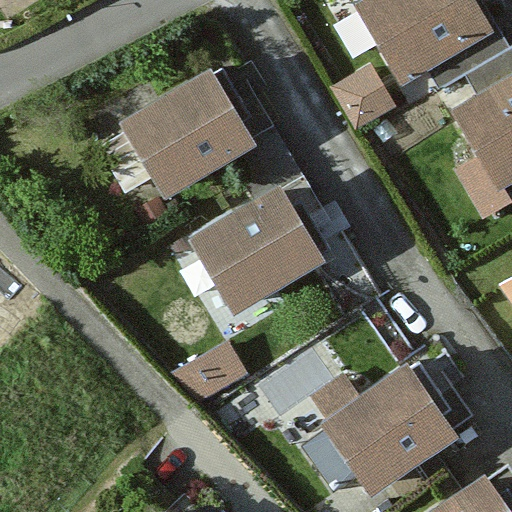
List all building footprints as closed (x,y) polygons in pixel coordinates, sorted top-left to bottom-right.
[(503,24),(489,0),(365,0),(409,77),(503,24)] [(270,145),(226,66),(131,119),(175,198),(270,145)] [(398,104),(375,67),(339,88),(362,126),(398,104)] [(511,179),(511,77),(464,104),(508,182),(511,179)] [(335,261),(291,183),(196,236),(240,314),(335,261)] [(182,356),(202,389),(251,359),(231,327),(182,356)] [(470,432),(418,359),(329,421),(381,495),(470,432)] [(511,511),(511,489),(501,473),(445,511),(511,511)]
